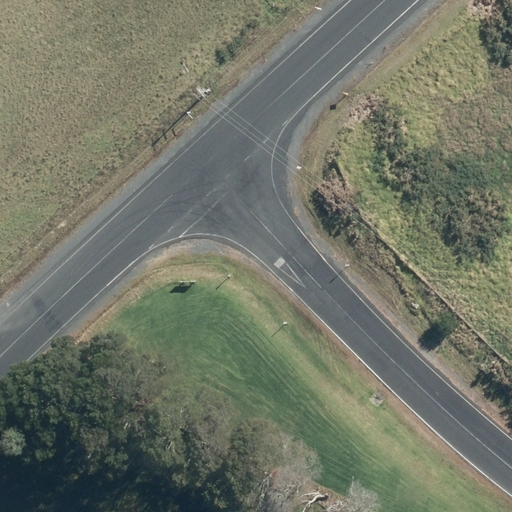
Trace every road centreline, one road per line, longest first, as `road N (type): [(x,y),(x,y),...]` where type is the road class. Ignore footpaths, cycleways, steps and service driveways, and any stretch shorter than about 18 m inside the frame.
road 1 (unclassified): [(511,463),(204,164)]
road 2 (unclassified): [(0,357),(204,164)]
road 3 (unclassified): [(204,164),(384,0)]
